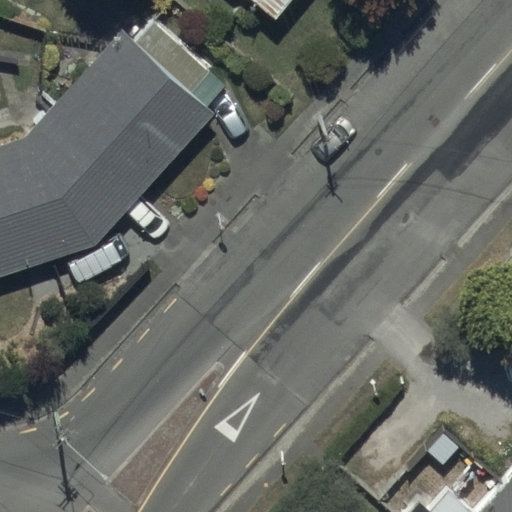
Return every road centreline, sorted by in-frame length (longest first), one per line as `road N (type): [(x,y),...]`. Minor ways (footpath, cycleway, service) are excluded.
road 1 (tertiary): [(0,486),(41,477),(88,445),(192,344),(285,305)]
road 2 (tertiary): [(511,52),(285,305)]
road 3 (tertiary): [(285,305),(254,409),(176,511)]
